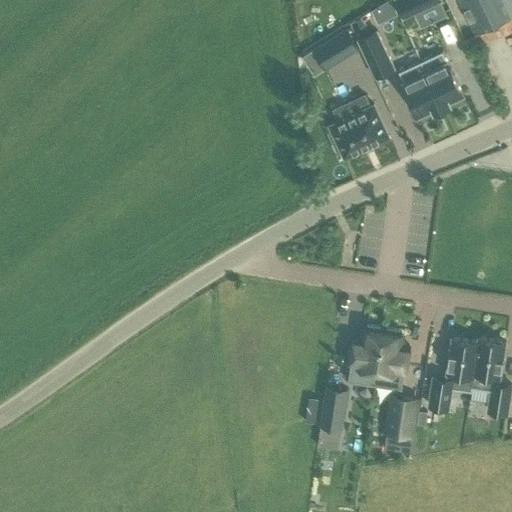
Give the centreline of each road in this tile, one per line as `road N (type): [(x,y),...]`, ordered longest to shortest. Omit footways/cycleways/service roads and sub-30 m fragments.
road 1 (unclassified): [(0,418),(244,252)]
road 2 (unclassified): [(244,252),(511,132)]
road 3 (residential): [(244,252),(265,267),(511,305)]
